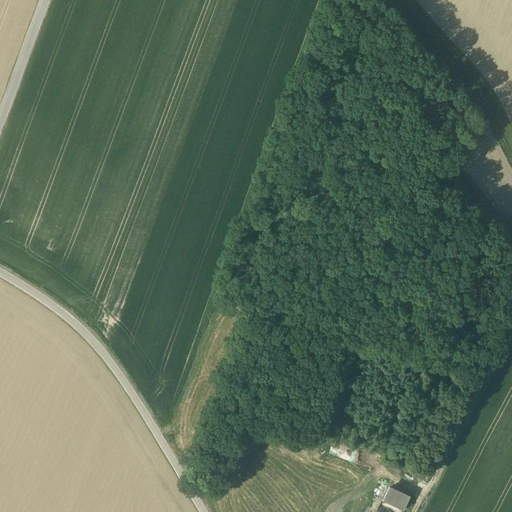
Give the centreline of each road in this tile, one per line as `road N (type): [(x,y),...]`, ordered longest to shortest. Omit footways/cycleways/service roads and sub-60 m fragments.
road 1 (track): [(165,444),(331,0)]
road 2 (unclassified): [(0,276),(104,353),(205,511)]
road 3 (track): [(511,155),(485,107),(395,0)]
road 4 (track): [(511,348),(423,511)]
road 5 (unclassified): [(52,0),(0,141)]
